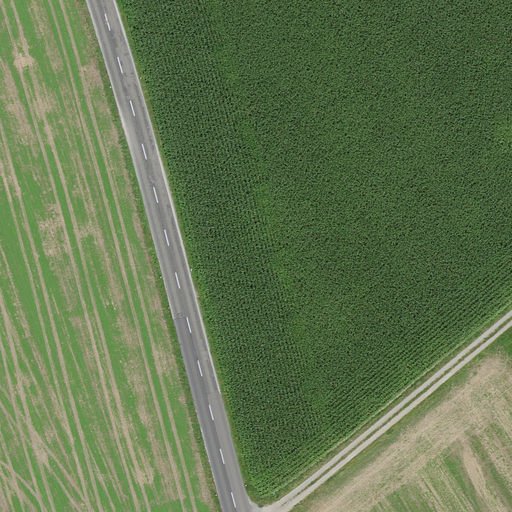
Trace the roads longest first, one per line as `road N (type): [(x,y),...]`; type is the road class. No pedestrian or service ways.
road 1 (tertiary): [(236,511),(142,141),(97,0)]
road 2 (track): [(267,511),(511,307)]
